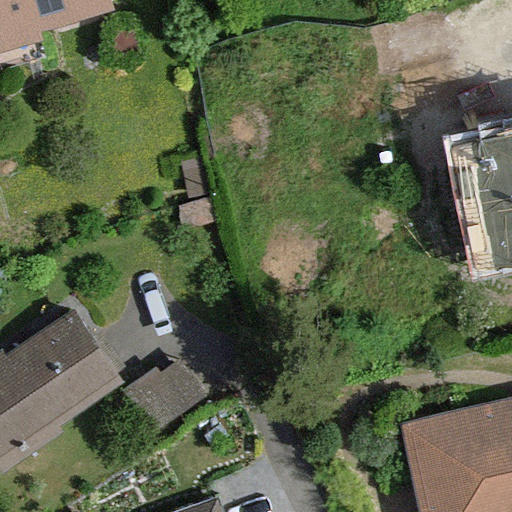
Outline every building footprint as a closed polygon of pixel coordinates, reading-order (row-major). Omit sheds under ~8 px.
[(0,0),(0,49),(119,10),(115,0),(0,0)] [(511,139),(440,155),(464,267),(511,256),(511,139)] [(0,356),(0,462),(110,386),(61,315),(0,356)] [(121,397),(157,442),(204,404),(174,368),(150,388),(143,380),(121,397)] [(511,511),(511,400),(389,428),(407,511),(511,511)]
